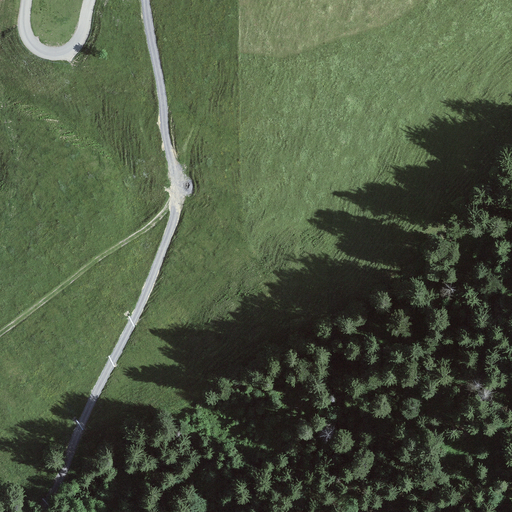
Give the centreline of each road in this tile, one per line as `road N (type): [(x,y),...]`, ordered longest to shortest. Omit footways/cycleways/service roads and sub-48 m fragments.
road 1 (track): [(177,200),(145,296),(44,511)]
road 2 (track): [(177,200),(0,333)]
road 3 (track): [(145,0),(177,200)]
road 4 (unclassified): [(26,0),(27,39),(50,54),(76,42),(90,0)]
